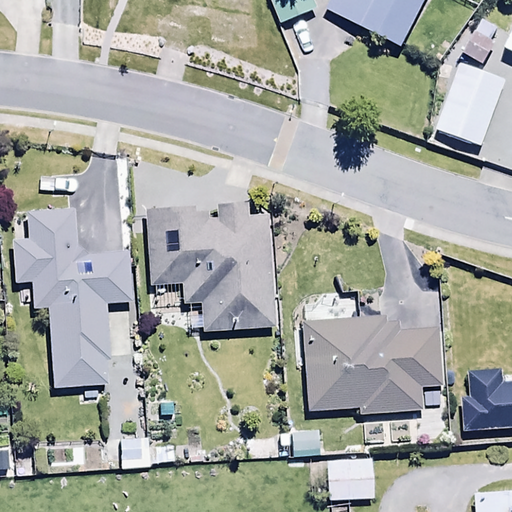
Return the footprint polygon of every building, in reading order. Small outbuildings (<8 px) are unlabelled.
[(308,0),(265,0),(275,24),(312,8),(308,0)] [(327,0),(322,11),(395,47),(418,0),(327,0)] [(480,66),(490,45),(470,36),(460,56),(480,66)] [(477,149),(501,79),(455,63),(431,133),(477,149)] [(190,214),(190,207),(142,208),(144,284),(177,283),(178,305),(197,304),(198,334),(270,331),(267,218),(241,219),(240,204),(212,205),(213,224),(203,224),(203,214),(190,214)] [(7,241),(9,286),(27,285),(29,311),(42,310),(46,388),(103,385),(99,304),(124,303),(122,253),(73,256),(71,212),(22,215),(23,240),(7,241)] [(381,325),(380,317),(299,321),(300,337),(292,337),(293,371),(299,371),(301,411),(354,409),(354,416),(420,413),(419,390),(438,389),(435,332),(395,334),(394,324),(381,325)] [(105,358),(106,423),(107,440),(118,440),(118,423),(133,423),(132,358),(105,358)] [(456,398),(459,431),(511,427),(511,382),(497,383),(496,369),(466,371),(468,398),(456,398)] [(316,434),(288,435),(289,452),(317,452),(316,434)] [(368,502),(367,460),(360,460),(360,447),(345,448),(345,461),(324,461),(324,502),(368,502)] [(511,511),(511,489),(470,492),(470,511),(511,511)]
